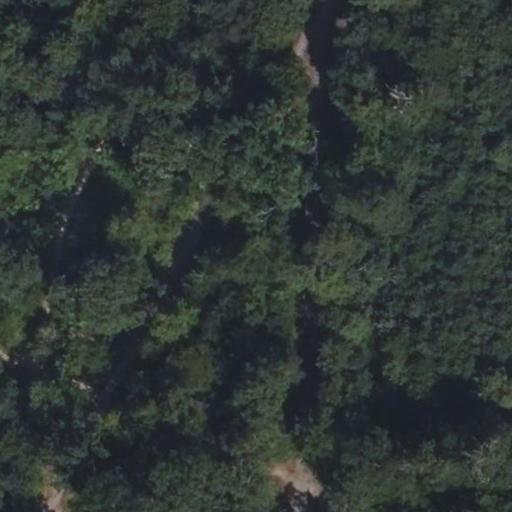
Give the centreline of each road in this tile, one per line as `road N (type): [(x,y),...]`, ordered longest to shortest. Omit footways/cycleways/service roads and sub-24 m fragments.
road 1 (track): [(315,511),(311,0)]
road 2 (track): [(323,0),(126,417)]
road 3 (track): [(340,511),(126,417)]
road 4 (track): [(126,417),(0,358)]
